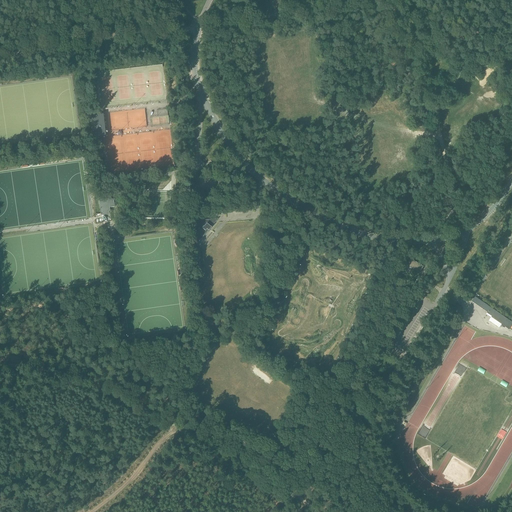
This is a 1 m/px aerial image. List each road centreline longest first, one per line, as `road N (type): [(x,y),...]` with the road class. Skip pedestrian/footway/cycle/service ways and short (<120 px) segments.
road 1 (unclassified): [(425,241),(337,225),(240,159),(196,81),(194,43),(210,0)]
road 2 (track): [(54,371),(179,425),(91,511)]
road 3 (track): [(140,33),(381,0)]
road 4 (track): [(420,0),(459,234)]
road 5 (track): [(179,425),(317,511)]
